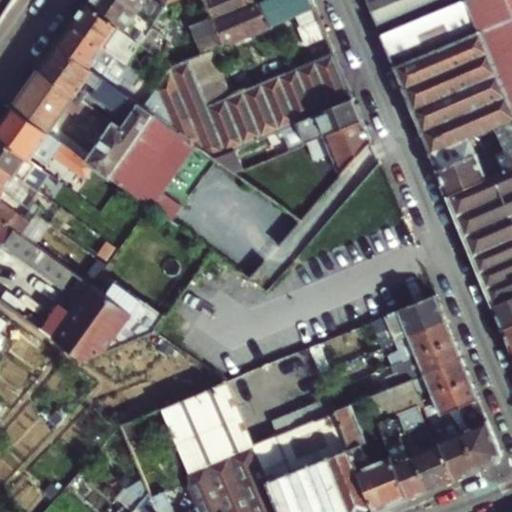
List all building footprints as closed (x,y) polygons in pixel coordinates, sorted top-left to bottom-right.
[(0,0),(0,24),(17,0),(0,0)] [(142,43),(153,28),(152,27),(120,4),(114,0),(91,0),(88,5),(142,43)] [(152,27),(155,23),(123,0),(114,0),(120,4),(152,27)] [(170,4),(179,0),(123,0),(155,23),(157,21),(168,5),(170,4)] [(227,46),(216,21),(206,0),(182,0),(206,54),(211,52),(227,46)] [(226,16),(264,0),(206,0),(216,21),(226,16)] [(337,51),(325,22),(315,0),(264,0),(226,16),(216,21),(227,46),(236,42),(231,29),(251,21),(257,33),(272,27),(290,71),(337,51)] [(369,0),(384,36),(419,21),(469,0),(369,0)] [(511,0),(469,0),(419,21),(384,36),(397,68),(439,50),(485,31),(496,55),(511,93),(511,0)] [(174,67),(162,58),(149,49),(142,43),(88,5),(74,26),(114,55),(156,85),(160,88),(174,67)] [(157,21),(162,25),(173,9),(168,5),(157,21)] [(160,88),(156,85),(114,55),(74,26),(59,46),(76,58),(122,90),(143,105),(146,107),(160,88)] [(149,49),(154,43),(161,34),(153,28),(142,43),(149,49)] [(511,93),(496,55),(485,31),(439,50),(397,68),(416,114),(433,155),(473,139),(500,128),(510,152),(503,154),(510,171),(511,169),(511,93)] [(162,58),(166,51),(154,43),(149,49),(162,58)] [(125,129),(143,105),(122,90),(76,58),(59,46),(42,71),(70,90),(125,129)] [(216,157),(288,127),(310,118),(357,99),(337,51),(290,71),(246,89),(210,104),(198,78),(191,60),(174,67),(160,88),(146,107),(187,137),(216,157)] [(198,78),(218,69),(211,52),(206,54),(191,60),(198,78)] [(154,157),(167,165),(187,137),(146,107),(143,105),(125,129),(70,90),(42,71),(14,108),(51,134),(121,185),(130,191),(154,157)] [(296,147),(311,141),(365,119),(357,99),(310,118),(288,127),(296,147)] [(112,197),(121,185),(51,134),(14,108),(0,128),(0,131),(35,156),(48,166),(55,156),(105,193),(104,195),(112,197)] [(318,157),(336,150),(345,173),(373,140),(365,119),(311,141),(318,157)] [(31,161),(35,156),(0,131),(0,139),(3,141),(29,161),(31,161)] [(24,168),(29,161),(3,141),(0,139),(0,164),(18,177),(35,189),(41,181),(24,168)] [(490,179),(510,171),(503,154),(483,163),(473,139),(433,155),(450,196),(490,179)] [(30,197),(12,184),(18,177),(0,164),(0,188),(6,193),(24,206),(33,212),(38,205),(42,209),(45,204),(40,200),(43,195),(36,190),(30,197)] [(511,169),(510,171),(490,179),(450,196),(496,307),(511,300),(511,169)] [(23,235),(31,224),(0,201),(6,193),(0,188),(0,218),(16,230),(23,235)] [(49,199),(43,195),(40,200),(45,204),(46,203),(49,199)] [(33,212),(37,215),(42,209),(38,205),(33,212)] [(315,211),(256,276),(270,289),(329,224),(315,211)] [(0,244),(4,247),(16,230),(0,218),(0,244)] [(27,264),(39,247),(23,235),(16,230),(4,247),(27,264)] [(95,287),(39,247),(27,264),(83,303),(95,287)] [(157,331),(95,287),(83,303),(57,340),(87,361),(157,331)] [(403,335),(409,332),(446,316),(438,295),(389,316),(396,332),(401,330),(403,335)] [(505,327),(511,324),(511,300),(496,307),(505,327)] [(409,332),(411,337),(448,321),(446,316),(409,332)] [(400,347),(406,361),(456,340),(448,321),(411,337),(406,341),(400,347)] [(406,361),(414,380),(464,359),(456,340),(406,361)] [(436,394),(472,379),(464,359),(414,380),(416,386),(423,383),(425,387),(432,385),(436,394)] [(444,415),(481,400),(472,379),(436,394),(440,404),(433,406),(429,397),(422,400),(423,404),(430,421),(444,415)] [(431,491),(458,480),(444,451),(440,444),(436,446),(425,418),(413,423),(407,410),(423,404),(422,400),(416,386),(414,380),(371,398),(380,422),(393,416),(400,413),(408,435),(423,470),(431,491)] [(240,416),(241,415),(228,384),(196,397),(209,429),(240,416)] [(207,430),(209,429),(196,397),(165,410),(176,437),(172,439),(174,444),(207,430)] [(459,423),(486,412),(481,400),(444,415),(445,419),(455,415),(459,423)] [(376,511),(378,511),(411,498),(405,483),(390,447),(385,435),(369,441),(354,405),(338,412),(349,443),(365,481),(376,511)] [(376,511),(365,481),(349,443),(338,412),(318,420),(333,456),(293,472),(279,437),(256,447),(263,464),(281,511),(376,511)] [(431,491),(423,470),(408,435),(400,413),(393,416),(398,429),(385,435),(390,447),(405,483),(411,498),(431,491)] [(430,421),(433,427),(446,422),(445,419),(444,415),(430,421)] [(458,480),(479,471),(462,432),(459,423),(455,415),(445,419),(446,422),(433,427),(440,444),(444,451),(458,480)] [(207,430),(220,462),(253,448),(247,433),(240,416),(209,429),(207,430)] [(479,471),(500,462),(504,453),(490,421),(462,432),(479,471)] [(190,474),(220,462),(207,430),(174,444),(175,448),(179,446),(190,474)] [(281,511),(263,464),(256,447),(253,448),(220,462),(190,474),(193,491),(201,509),(201,511),(281,511)] [(201,511),(201,509),(193,511),(174,511),(167,493),(154,499),(159,511),(201,511)] [(159,511),(154,499),(152,494),(135,511),(159,511)]
